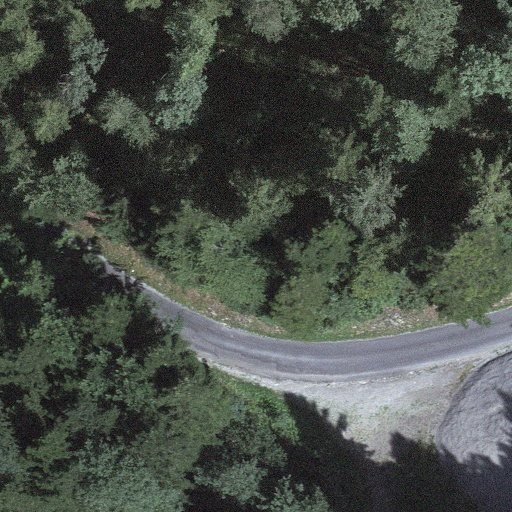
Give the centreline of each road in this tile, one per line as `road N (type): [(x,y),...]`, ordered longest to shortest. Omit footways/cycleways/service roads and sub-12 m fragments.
road 1 (unclassified): [(0,199),(177,327),(254,355),(394,356),(511,330)]
road 2 (track): [(386,511),(394,356)]
